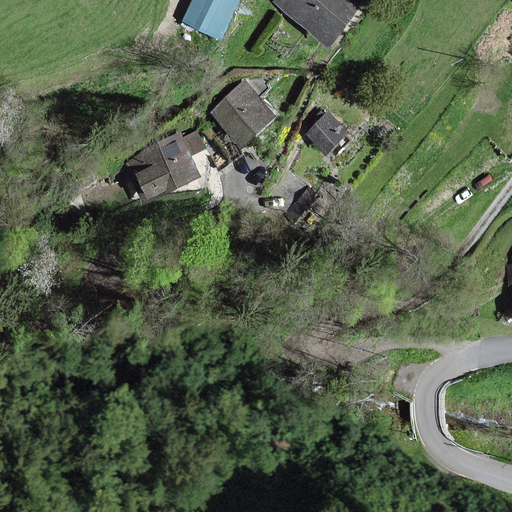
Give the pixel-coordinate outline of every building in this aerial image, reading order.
[(235,0),(195,0),(187,20),(219,35),(235,0)] [(363,0),(280,0),(336,39),(363,0)] [(277,113),(248,82),(218,110),(248,141),(277,113)] [(351,129),(331,111),(313,131),(332,149),(351,129)] [(148,198),(201,171),(181,134),(129,162),(148,198)]
